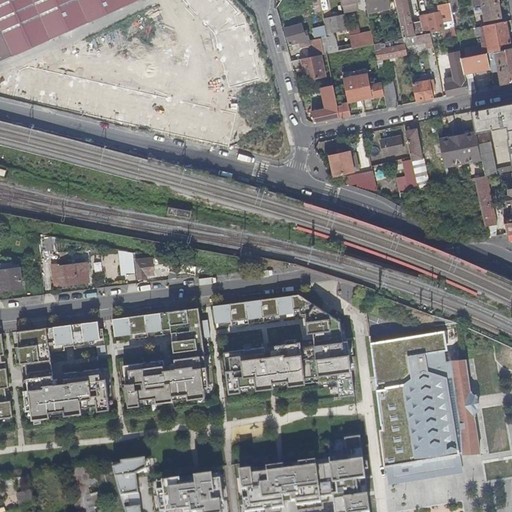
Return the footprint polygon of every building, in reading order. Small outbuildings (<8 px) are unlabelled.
[(0,0),(0,61),(43,43),(138,0),(0,0)] [(358,0),(341,0),(344,15),(357,13),(356,3),(359,3),(358,0)] [(363,0),(367,15),(390,11),(388,0),(363,0)] [(395,0),(403,38),(416,36),(423,34),(421,21),(412,23),(406,0),(395,0)] [(448,0),(449,6),(450,10),(459,8),(457,0),(448,0)] [(497,3),(482,6),(485,20),(500,17),(497,3)] [(420,17),(421,21),(423,34),(430,33),(454,28),(451,11),(450,10),(449,6),(438,8),(439,13),(420,17)] [(342,15),(324,19),(328,37),(346,33),(342,15)] [(500,17),(485,20),(486,25),(501,22),(500,17)] [(507,28),(507,21),(501,22),(486,25),(485,25),(488,44),(478,46),(463,49),(465,58),(495,52),(501,51),(500,46),(510,43),(508,34),(510,33),(509,28),(507,28)] [(301,25),(285,29),(289,44),(300,41),(302,47),(309,45),(308,40),(309,39),(307,32),(304,32),(301,25)] [(488,44),(485,25),(474,27),(478,46),(488,44)] [(311,28),(313,39),(325,37),(323,26),(311,28)] [(371,33),(349,37),(351,49),(373,45),(371,33)] [(423,34),(416,36),(417,44),(425,42),(426,48),(433,46),(430,33),(423,34)] [(324,39),(327,53),(337,51),(333,37),(324,39)] [(403,38),(373,45),(377,61),(407,55),(403,38)] [(315,56),(321,55),(323,55),(320,39),(312,41),(315,56)] [(511,48),(501,51),(495,52),(497,64),(501,85),(511,83),(511,48)] [(497,64),(495,52),(465,58),(461,59),(463,73),(471,72),(489,68),(489,66),(497,64)] [(315,56),(302,59),(307,81),(326,78),(321,55),(315,56)] [(447,96),(467,92),(465,79),(463,73),(461,59),(450,62),(454,79),(454,83),(447,84),(445,85),(447,96)] [(344,79),(348,104),(384,96),(382,84),(372,87),(369,74),(344,79)] [(467,92),(474,91),(472,77),(465,79),(467,92)] [(417,102),(433,99),(429,80),(413,84),(417,102)] [(387,109),(396,107),(392,83),(382,84),(384,96),(387,109)] [(312,112),(315,123),(340,118),(338,105),(334,85),(321,88),(325,106),(318,107),(318,111),(312,112)] [(511,103),(472,112),(476,133),(506,127),(508,139),(506,140),(511,166),(495,169),(490,142),(478,144),(481,160),(485,177),(486,176),(494,175),(511,170),(511,103)] [(338,105),(340,118),(351,116),(348,104),(338,105)] [(417,129),(406,131),(412,162),(423,160),(417,129)] [(477,136),(458,139),(463,164),(481,160),(478,144),(477,136)] [(400,137),(381,140),(384,156),(403,153),(400,137)] [(458,139),(439,143),(443,165),(444,168),(463,164),(458,139)] [(443,165),(439,143),(431,144),(435,167),(443,165)] [(351,153),(331,157),(335,175),(354,171),(351,153)] [(416,182),(414,171),(406,173),(408,183),(416,182)] [(373,180),(371,172),(345,177),(347,185),(373,180)] [(495,222),(486,176),(485,177),(475,179),(477,192),(480,202),(484,227),(486,237),(496,235),(495,222)] [(190,217),(192,210),(169,206),(167,213),(190,217)] [(511,217),(503,220),(507,234),(511,232),(511,217)] [(50,237),(43,238),(44,251),(51,251),(50,237)] [(135,274),(133,253),(124,251),(126,275),(135,274)] [(152,258),(136,260),(137,278),(146,278),(146,274),(153,274),(152,258)] [(58,264),(51,264),(53,286),(88,283),(86,263),(59,266),(58,264)] [(0,290),(4,290),(23,288),(21,270),(13,270),(13,268),(0,269),(0,290)] [(298,295),(214,306),(216,322),(300,311),(301,315),(310,313),(311,322),(307,323),(308,332),(313,332),(315,346),(300,348),(299,343),(275,346),(276,350),(264,352),(264,347),(251,349),(252,354),(245,355),(244,349),(223,352),(225,363),(229,362),(231,370),(226,371),(229,393),(241,392),(240,387),(255,384),(256,391),(274,388),(273,383),(287,381),(287,385),(306,383),(305,378),(319,376),(320,381),(337,378),(339,396),(354,394),(347,341),(342,342),(339,321),(298,295)] [(198,308),(112,319),(115,336),(171,329),(174,352),(179,352),(180,358),(175,359),(176,364),(165,365),(164,360),(151,362),(152,367),(145,367),(144,363),(123,366),(125,376),(130,375),(131,383),(126,384),(129,406),(141,405),(140,400),(155,398),(156,403),(173,400),(172,396),(187,393),(188,399),(205,396),(204,389),(209,388),(206,367),(201,367),(200,356),(205,355),(198,308)] [(98,330),(97,322),(19,331),(21,347),(19,347),(22,371),(27,371),(28,378),(23,378),(27,410),(32,409),(33,418),(48,416),(48,411),(64,408),(65,414),(81,412),(81,408),(96,406),(97,411),(109,409),(105,379),(101,379),(99,369),(83,371),(83,376),(78,376),(77,371),(63,373),(63,377),(53,379),(53,374),(48,375),(46,364),(51,363),(49,345),(74,342),(74,345),(84,344),(84,340),(103,338),(102,329),(98,330)] [(459,326),(432,330),(433,339),(441,338),(444,351),(425,355),(427,370),(432,370),(436,370),(439,371),(442,373),(444,375),(445,378),(452,376),(457,411),(478,408),(476,396),(473,395),(471,394),(471,392),(470,392),(464,360),(459,326)] [(433,339),(432,330),(372,340),(384,427),(381,429),(386,467),(461,455),(459,432),(459,431),(458,425),(457,411),(452,376),(445,378),(444,375),(442,373),(439,371),(436,370),(427,370),(425,355),(444,351),(441,338),(433,339)] [(2,334),(0,333),(0,417),(12,416),(10,400),(7,400),(5,386),(8,386),(5,361),(1,362),(0,355),(4,354),(2,334)] [(457,411),(458,425),(459,431),(459,432),(461,455),(479,454),(480,454),(474,416),(478,411),(478,409),(478,408),(457,411)] [(255,470),(241,472),(243,489),(251,488),(252,500),(245,501),(247,511),(263,509),(262,505),(271,504),(272,508),(283,506),(282,503),(295,501),(296,505),(319,502),(319,498),(332,496),(334,511),(369,511),(367,497),(362,497),(359,481),(365,480),(359,438),(344,440),(347,457),(328,459),(329,465),(316,467),(315,461),(298,463),(299,467),(285,469),(284,464),(270,466),(271,473),(256,475),(255,470)] [(144,459),(121,462),(121,465),(113,469),(120,496),(129,495),(131,508),(125,510),(125,511),(141,511),(135,474),(146,469),(144,459)] [(93,466),(67,471),(80,511),(95,511),(88,485),(98,483),(93,466)] [(163,489),(156,490),(159,511),(165,510),(165,511),(194,511),(205,511),(204,511),(220,511),(219,500),(223,500),(220,479),(213,481),(212,475),(195,477),(195,482),(181,484),(180,479),(162,481),(163,489)] [(30,490),(16,494),(20,508),(34,504),(30,490)]
